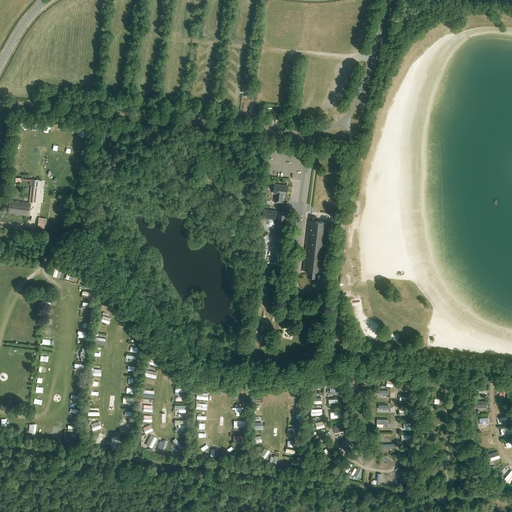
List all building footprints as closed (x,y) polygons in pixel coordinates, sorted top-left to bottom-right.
[(38,179),(32,178),(31,180),(21,179),(21,180),(29,181),(29,185),(31,185),(29,202),(9,200),(9,202),(2,201),(1,211),(7,211),(7,213),(29,216),(31,203),(35,204),(38,179)] [(286,194),(287,186),(274,184),(273,193),(276,193),(275,203),(282,203),(283,194),(286,194)] [(285,232),(288,212),(277,211),(275,231),(285,232)] [(303,270),(305,270),(309,271),(308,278),(316,278),(317,272),(321,272),(323,272),(326,250),(325,250),(327,228),(328,228),(329,222),(309,220),(303,270)] [(104,310),(113,314),(115,307),(106,304),(104,310)] [(141,335),(134,328),(131,330),(138,338),(141,335)] [(437,386),(437,377),(429,377),(429,386),(437,386)] [(146,385),(154,388),(156,382),(147,379),(146,385)] [(157,438),(154,436),(148,446),(152,448),(157,438)] [(179,448),(182,446),(175,438),(172,440),(179,448)] [(350,438),(341,444),(343,447),(352,441),(350,438)] [(209,439),(202,447),(207,451),(213,443),(209,439)] [(325,447),(329,453),(336,449),(333,443),(325,447)] [(356,458),(362,460),(365,450),(359,448),(356,458)] [(343,458),(341,455),(333,461),(335,464),(343,458)] [(394,462),(386,456),(383,459),(392,465),(394,462)] [(401,469),(398,472),(407,479),(409,476),(401,469)]
